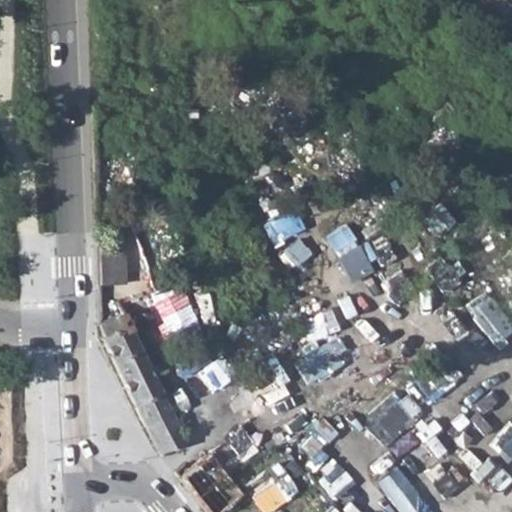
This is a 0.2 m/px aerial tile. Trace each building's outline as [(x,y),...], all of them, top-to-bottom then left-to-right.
[(89,46),(90,108),(129,107),(127,43),(89,46)] [(94,244),(96,283),(123,282),(122,243),(94,244)] [(98,322),(102,336),(100,337),(144,427),(158,451),(183,439),(158,387),(143,357),(121,312),(98,322)] [(143,357),(158,387),(171,381),(156,351),(143,357)] [(346,485),(376,454),(355,433),(325,464),(346,485)] [(177,476),(205,511),(213,511),(238,492),(207,452),(177,476)] [(283,511),(309,488),(287,464),(261,488),(283,511)] [(402,511),(416,511),(428,503),(396,465),(377,482),(402,511)]
